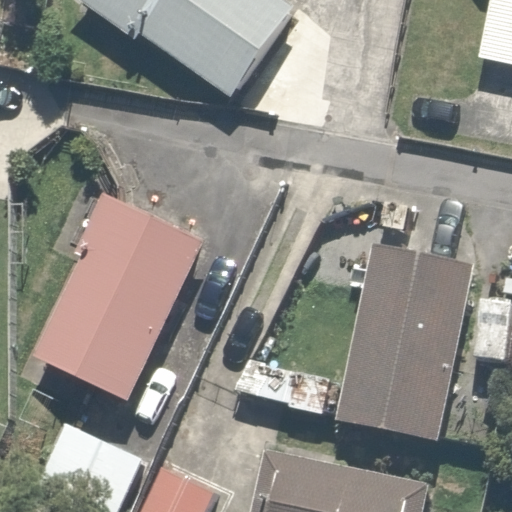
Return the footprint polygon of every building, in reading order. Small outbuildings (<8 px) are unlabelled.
[(91,0),(87,7),(249,117),(313,22),(280,0),(91,0)] [(511,0),(505,0),(493,67),(511,70),(511,0)] [(16,14),(0,11),(0,59),(8,60),(16,14)] [(234,242),(131,193),(49,366),(152,415),(234,242)] [(0,252),(10,204),(0,202),(0,252)] [(500,275),(389,253),(355,434),(460,453),(475,371),(511,377),(511,305),(495,302),(500,275)] [(143,511),(164,466),(77,427),(39,511),(143,511)] [(445,511),(448,500),(280,467),(271,511),(445,511)] [(238,511),(241,495),(170,482),(163,511),(238,511)]
